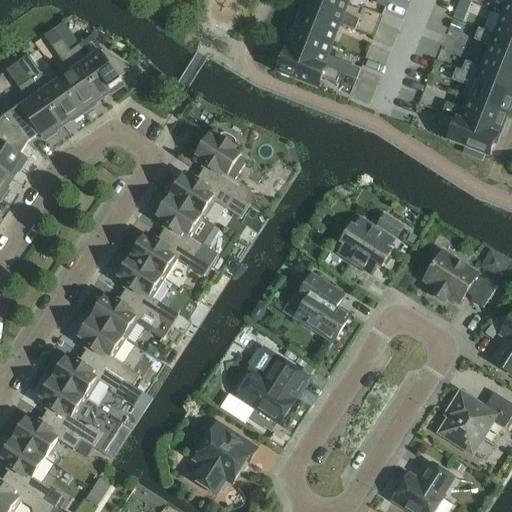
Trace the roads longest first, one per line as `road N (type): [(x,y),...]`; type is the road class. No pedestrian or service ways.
road 1 (residential): [(308,506),(296,471),(388,335),(405,326),(440,349),(442,363),(349,511)]
road 2 (residential): [(7,392),(157,163)]
road 3 (residential): [(0,261),(39,200),(105,137),(120,135),(157,163)]
